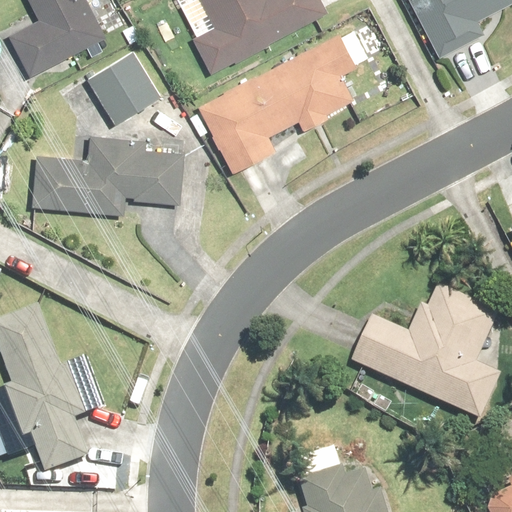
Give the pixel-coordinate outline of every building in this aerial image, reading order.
[(113,42),(92,0),(27,0),(38,21),(14,33),(36,79),(113,42)] [(192,38),(210,73),(334,11),(328,0),(201,0),(215,27),(192,38)] [(511,0),(410,0),(438,54),(511,16),(511,0)] [(341,34),(201,104),(237,175),(284,152),(277,137),(307,122),(310,127),(336,115),(333,109),(370,91),(341,34)] [(141,47),(91,73),(118,124),(168,98),(141,47)] [(35,153),(31,207),(133,214),(134,198),(186,201),(190,146),(93,140),(92,156),(35,153)] [(373,310),(352,360),(487,417),(508,368),(486,359),(508,307),(443,280),(435,300),(425,296),(412,326),(373,310)] [(0,319),(0,331),(16,378),(7,381),(27,437),(36,433),(49,470),(97,453),(84,417),(94,413),(74,358),(64,361),(44,304),(0,319)] [(394,511),(376,457),(353,465),(345,440),(302,455),(309,475),(294,480),(304,511),(394,511)] [(511,511),(511,472),(494,481),(508,511),(511,511)]
